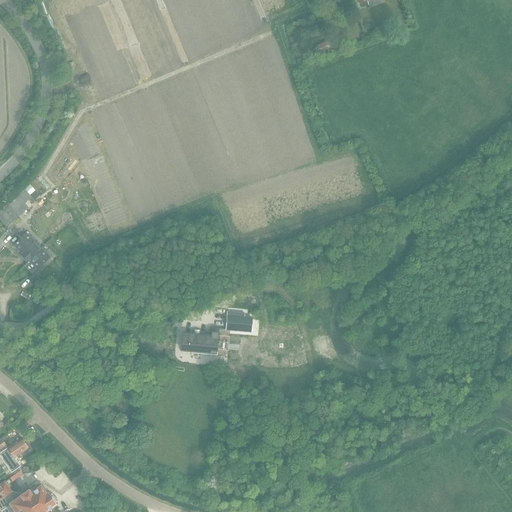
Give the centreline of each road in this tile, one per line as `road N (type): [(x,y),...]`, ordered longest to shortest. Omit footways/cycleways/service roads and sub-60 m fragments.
road 1 (unclassified): [(173,511),(116,483),(0,377)]
road 2 (tertiary): [(0,173),(38,122),(46,86),(32,35),(2,0)]
